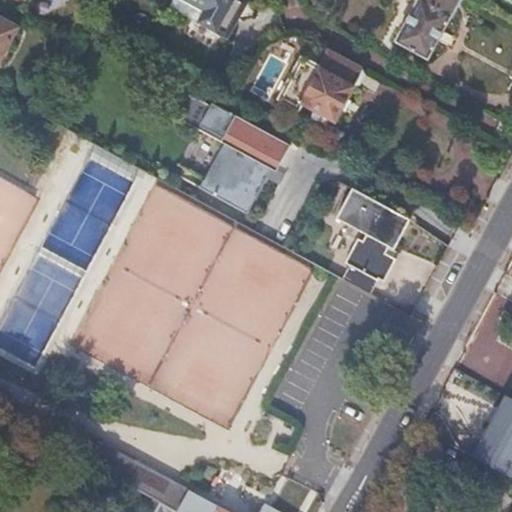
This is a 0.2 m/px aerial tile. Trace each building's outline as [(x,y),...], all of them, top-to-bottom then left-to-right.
[(215,27),(229,0),(168,0),(168,2),(215,27)] [(446,12),(452,0),(409,0),(389,37),(424,56),(448,14),(446,12)] [(0,48),(13,23),(0,15),(0,48)] [(335,117),(363,64),(328,44),(318,63),(298,53),(274,97),(297,110),(303,100),(335,117)] [(268,158),(280,135),(226,106),(212,134),(234,146),(216,181),(255,201),(276,163),(268,158)] [(349,189),(332,220),(363,238),(360,244),(354,240),(341,264),(382,286),(396,260),(383,253),(387,247),(391,249),(407,221),(349,189)] [(233,217),(290,248),(299,231),(265,213),(262,219),(239,206),(233,217)] [(286,511),(264,500),(257,511),(232,511),(95,438),(84,458),(96,465),(128,482),(146,492),(154,497),(182,511),(286,511)] [(488,465),(462,451),(455,464),(481,478),(488,465)] [(146,492),(128,482),(119,500),(136,511),(146,492)] [(166,511),(182,511),(154,497),(151,504),(166,511)]
